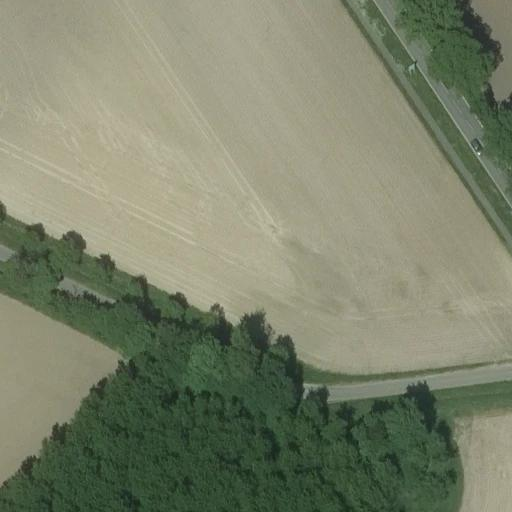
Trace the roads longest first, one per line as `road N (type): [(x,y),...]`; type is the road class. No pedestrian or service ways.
road 1 (unclassified): [(511,370),(274,392),(0,255)]
road 2 (tertiary): [(511,193),(384,0)]
